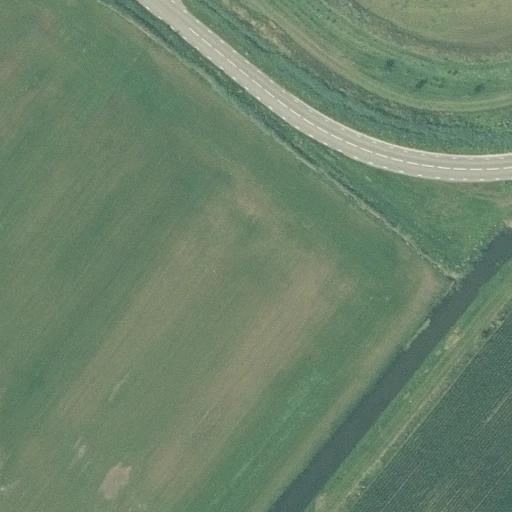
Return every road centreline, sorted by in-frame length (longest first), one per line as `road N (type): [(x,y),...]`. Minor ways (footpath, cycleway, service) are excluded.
road 1 (tertiary): [(511,168),(428,171),(357,154),(307,129),(144,0)]
road 2 (track): [(511,274),(320,511)]
